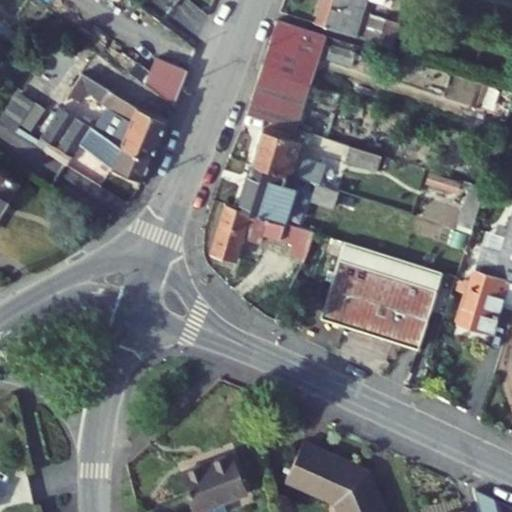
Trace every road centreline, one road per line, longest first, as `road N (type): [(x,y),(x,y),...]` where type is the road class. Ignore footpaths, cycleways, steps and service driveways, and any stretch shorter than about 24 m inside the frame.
road 1 (residential): [(138,297),(511,469)]
road 2 (tertiary): [(253,0),(138,297)]
road 3 (residential): [(138,297),(104,397),(98,454)]
road 4 (tertiary): [(138,297),(71,288),(0,327)]
road 5 (residential): [(0,366),(39,378),(98,454)]
